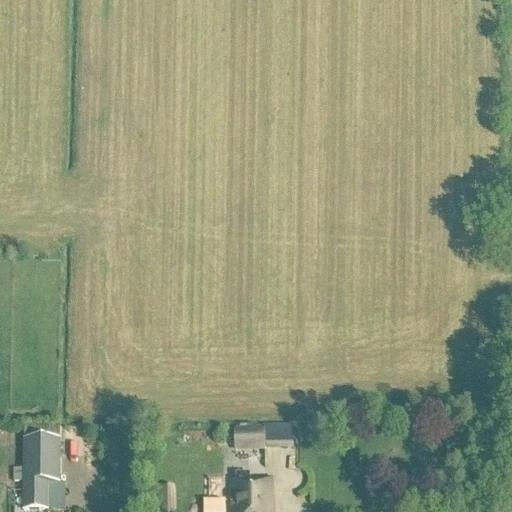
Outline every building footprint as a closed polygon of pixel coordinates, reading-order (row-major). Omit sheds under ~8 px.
[(60,487),(60,429),(24,429),(24,441),(23,441),(23,472),(13,472),(13,485),(23,485),(23,511),(64,511),(64,487),(60,487)] [(303,429),(297,434),(306,444),(312,439),(303,429)] [(235,431),(235,454),(264,454),(294,454),(294,430),(264,431),(235,431)] [(271,511),(271,483),(233,483),(233,511),(271,511)] [(175,511),(175,486),(149,486),(150,511),(175,511)]
